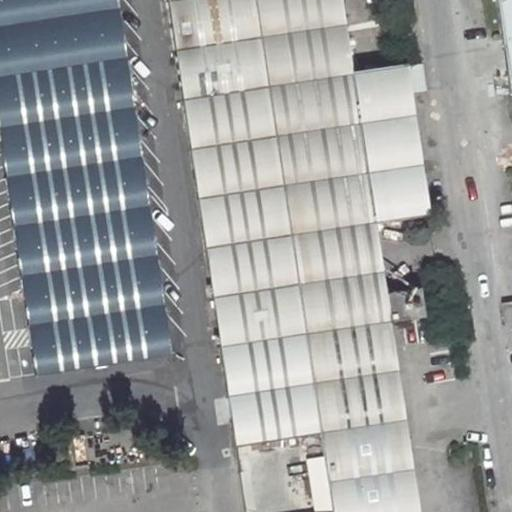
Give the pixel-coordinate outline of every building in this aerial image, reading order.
[(0,0),(0,130),(37,375),(168,355),(114,0),(0,0)] [(256,0),(169,0),(238,443),(321,431),(307,336),(256,0)] [(352,74),(340,0),(256,0),(307,336),(389,322),(413,318),(408,294),(385,297),(375,225),(427,217),(405,67),(352,74)] [(511,0),(499,0),(511,88),(511,0)] [(417,511),(389,322),(307,336),(321,431),(333,511),(417,511)]
